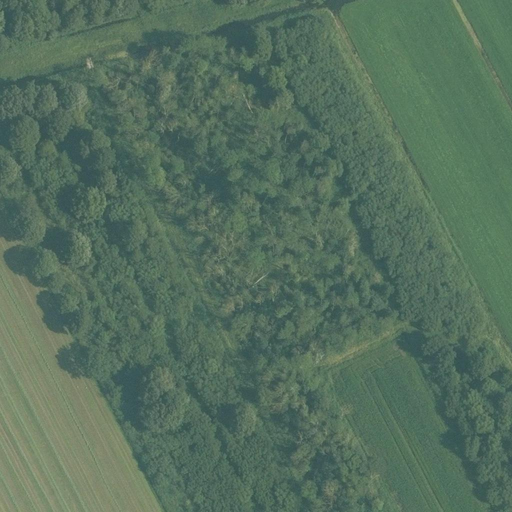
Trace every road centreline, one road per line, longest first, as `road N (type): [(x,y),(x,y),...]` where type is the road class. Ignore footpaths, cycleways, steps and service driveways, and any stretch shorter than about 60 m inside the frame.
road 1 (track): [(511,363),(327,15),(93,78),(82,49)]
road 2 (track): [(319,511),(93,78),(0,104)]
road 3 (track): [(495,332),(439,348),(406,329),(313,373),(261,379),(246,371)]
road 4 (track): [(221,12),(82,49)]
